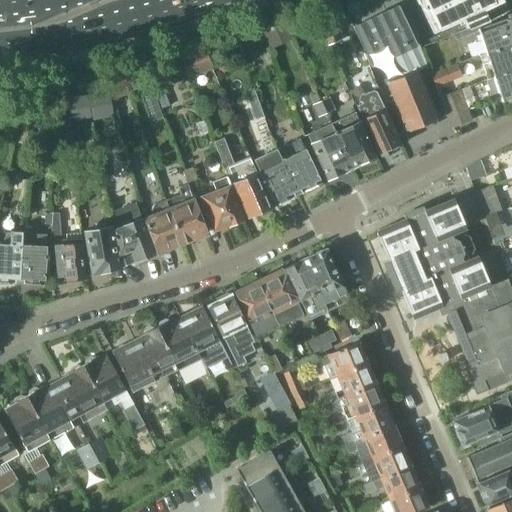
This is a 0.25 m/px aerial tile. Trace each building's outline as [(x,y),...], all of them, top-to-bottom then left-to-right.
[(416,0),(432,32),(461,19),(466,29),(476,25),(489,21),(507,13),(500,0),(416,0)] [(416,46),(397,6),(353,26),(366,53),(388,43),(403,75),(388,82),(409,132),(436,120),(418,73),(437,65),(426,41),(416,46)] [(258,21),(271,50),(293,40),(280,11),(258,21)] [(317,18),(329,46),(341,40),(329,13),(317,18)] [(466,29),(454,34),(456,41),(478,33),(480,38),(474,40),(479,55),(485,53),(511,43),(511,16),(477,28),(476,25),(466,29)] [(254,24),(233,33),(237,42),(255,35),(258,33),(254,24)] [(511,43),(485,53),(479,55),(482,64),(487,79),(511,69),(511,43)] [(205,48),(180,58),(189,79),(213,70),(207,55),(205,48)] [(265,66),(272,63),(268,54),(261,57),(265,66)] [(457,64),(431,75),(436,88),(462,77),(457,64)] [(511,69),(487,79),(469,84),(473,99),(497,91),(501,102),(511,97),(511,69)] [(113,101),(132,94),(126,80),(107,87),(113,101)] [(139,89),(147,112),(159,107),(150,85),(139,89)] [(253,89),(245,91),(256,120),(263,117),(253,89)] [(461,90),(440,98),(451,128),(472,120),(468,109),(461,90)] [(93,121),(114,116),(108,91),(87,96),(93,121)] [(401,145),(382,101),(380,96),(374,94),(368,97),(364,95),(362,99),(364,103),(358,105),(379,154),(389,150),(392,151),(396,149),(397,147),(401,145)] [(323,108),(326,114),(334,110),(329,99),(321,103),(323,108)] [(319,117),(326,114),(323,108),(321,103),(314,106),(319,117)] [(27,106),(21,131),(34,134),(35,131),(40,109),(27,106)] [(331,125),(351,169),(376,157),(355,113),(331,125)] [(70,114),(56,116),(60,149),(73,147),(70,114)] [(272,119),(266,122),(269,130),(276,128),(272,119)] [(204,123),(196,126),(200,136),(208,133),(204,123)] [(328,180),(351,169),(331,125),(307,136),(328,180)] [(224,139),(214,143),(227,177),(230,176),(248,218),(259,213),(262,214),(267,212),(268,209),(272,208),(250,157),(234,164),(224,139)] [(276,149),(297,195),(321,184),(300,140),(287,146),(286,144),(276,149)] [(275,206),(297,195),(276,149),(267,153),(268,155),(254,162),(275,206)] [(480,161),(465,168),(470,181),(486,176),(480,161)] [(216,191),(202,197),(195,179),(196,179),(192,168),(183,171),(193,199),(199,216),(209,213),(215,229),(226,225),(227,226),(243,220),(227,177),(213,182),(216,191)] [(177,196),(165,201),(181,243),(205,233),(199,216),(193,199),(184,203),(183,198),(177,196)] [(404,219),(375,232),(387,260),(382,262),(395,292),(400,290),(412,319),(441,306),(443,312),(446,314),(447,313),(469,366),(464,368),(475,395),(488,390),(484,380),(503,372),(508,382),(511,380),(511,290),(507,279),(490,286),(477,256),(472,258),(470,254),(471,254),(473,248),(468,236),(463,234),(462,234),(460,230),(465,228),(452,199),(424,211),(422,206),(402,215),(404,219)] [(181,243),(165,201),(154,205),(151,210),(153,215),(144,219),(157,253),(181,243)] [(117,228),(114,230),(120,267),(136,260),(137,261),(140,260),(143,260),(148,258),(150,256),(154,254),(135,205),(115,213),(117,228)] [(495,213),(484,217),(492,238),(503,235),(499,226),(495,213)] [(59,214),(52,214),(52,225),(51,235),(59,233),(59,214)] [(85,231),(92,275),(119,269),(112,226),(110,227),(106,221),(97,223),(95,229),(85,231)] [(505,224),(499,226),(503,235),(504,239),(511,236),(511,225),(506,228),(505,224)] [(22,236),(22,232),(11,231),(11,233),(0,232),(0,281),(19,282),(22,236)] [(34,233),(22,232),(22,236),(19,282),(43,284),(46,235),(33,234),(34,233)] [(55,241),(58,277),(67,275),(68,281),(85,278),(82,243),(70,245),(68,239),(55,241)] [(502,239),(493,242),(498,254),(506,251),(502,239)] [(326,250),(308,258),(320,284),(316,286),(324,304),(328,312),(347,302),(344,295),(345,294),(326,250)] [(328,312),(324,304),(316,286),(320,284),(308,258),(285,269),(299,300),(300,300),(306,313),(310,320),(328,312)] [(282,271),(259,282),(273,313),(272,313),(280,328),(303,316),(282,271)] [(273,313),(259,282),(236,293),(250,323),(272,313),(273,313)] [(257,350),(246,327),(231,295),(208,306),(238,366),(246,362),(244,358),(257,350)] [(190,314),(180,319),(200,359),(205,369),(228,357),(203,308),(200,309),(197,308),(191,311),(190,314)] [(158,326),(156,327),(177,370),(200,359),(180,319),(173,323),(172,319),(169,321),(165,320),(159,323),(158,326)] [(344,322),(333,327),(340,341),(351,336),(344,322)] [(142,338),(135,342),(155,381),(177,370),(156,327),(153,328),(150,327),(144,330),(143,334),(140,335),(142,338)] [(316,337),(323,351),(333,347),(331,342),(337,339),(332,329),(316,337)] [(312,357),(324,352),(323,351),(316,337),(305,342),(312,357)] [(358,341),(312,360),(313,361),(307,363),(311,372),(316,369),(323,366),(329,380),(338,376),(338,375),(367,363),(358,341)] [(115,352),(112,353),(132,393),(155,381),(135,342),(125,347),(122,346),(116,349),(115,352)] [(99,357),(84,365),(108,410),(120,403),(124,409),(122,410),(133,431),(144,425),(130,398),(107,356),(101,360),(99,357)] [(268,359),(274,372),(280,369),(275,356),(268,359)] [(338,375),(338,376),(346,395),(375,383),(367,363),(338,375)] [(108,410),(84,365),(69,373),(71,376),(63,380),(72,396),(62,402),(71,419),(81,413),(85,422),(108,410)] [(302,390),(302,391),(306,389),(300,374),(295,375),(293,370),(282,374),(291,395),(302,390)] [(44,387),(27,396),(51,441),(64,434),(67,439),(75,434),(73,428),(74,428),(69,419),(71,419),(62,402),(72,396),(63,380),(46,390),(44,387)] [(341,409),(346,420),(384,405),(375,383),(346,395),(347,396),(338,400),(338,399),(326,404),(330,413),(341,409)] [(168,384),(158,389),(165,402),(175,397),(168,384)] [(158,389),(148,394),(155,407),(165,402),(158,389)] [(244,389),(235,393),(239,401),(248,396),(244,389)] [(302,390),(291,395),(299,409),(309,405),(302,391),(302,390)] [(326,404),(338,399),(334,391),(313,400),(317,408),(326,404)] [(488,407),(452,422),(456,430),(455,430),(461,446),(482,437),(485,445),(500,439),(502,438),(500,433),(511,428),(511,415),(507,404),(511,402),(511,397),(510,392),(498,397),(500,401),(487,406),(488,407)] [(51,441),(27,396),(13,404),(14,407),(7,411),(27,449),(21,452),(28,462),(40,455),(36,449),(51,441)] [(384,405),(346,420),(346,421),(345,421),(351,432),(341,437),(345,446),(354,442),(356,441),(364,438),(393,426),(384,405)] [(200,414),(206,424),(221,416),(216,406),(200,414)] [(290,407),(289,406),(277,412),(271,416),(279,431),(298,421),(290,407)] [(0,473),(1,476),(8,488),(18,482),(11,469),(10,470),(7,463),(19,455),(0,422),(0,473)] [(401,446),(393,426),(364,438),(356,441),(354,442),(357,450),(356,450),(361,463),(401,446)] [(485,450),(466,457),(467,459),(467,458),(469,464),(469,465),(470,465),(473,472),(472,472),(473,473),(476,479),(475,479),(476,480),(494,472),(511,464),(511,433),(502,438),(500,439),(501,443),(485,450)] [(89,443),(90,444),(100,463),(111,457),(100,437),(89,443)] [(354,442),(345,446),(348,454),(356,450),(357,450),(354,442)] [(87,470),(100,463),(90,444),(89,443),(78,449),(78,450),(77,451),(87,470)] [(291,452),(294,458),(306,452),(303,446),(291,452)] [(370,484),(410,468),(401,446),(361,463),(370,483),(370,484)] [(236,469),(246,486),(280,466),(270,450),(236,469)] [(306,452),(294,458),(298,464),(309,458),(306,452)] [(40,455),(28,462),(35,475),(42,487),(52,481),(45,469),(47,468),(40,455)] [(280,466),(246,486),(254,501),(288,482),(280,466)] [(370,483),(362,486),(366,495),(385,487),(390,500),(418,488),(410,468),(370,484),(370,483)] [(478,484),(488,506),(511,495),(511,476),(509,470),(478,484)] [(336,473),(329,477),(335,487),(342,484),(336,473)] [(1,476),(0,476),(0,492),(8,488),(1,476)] [(308,484),(311,490),(323,484),(319,478),(308,484)] [(254,501),(260,511),(272,511),(297,498),(288,482),(254,501)] [(323,484),(311,490),(314,496),(326,490),(323,484)] [(420,511),(427,509),(418,488),(390,500),(395,511),(420,511)] [(305,511),(297,498),(272,511),(305,511)] [(511,511),(511,499),(489,509),(490,511),(511,511)]
